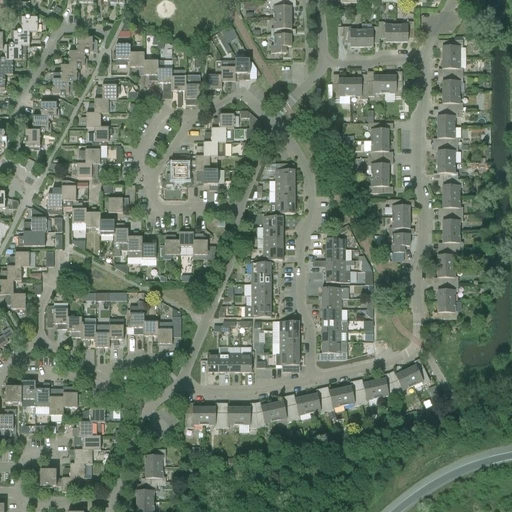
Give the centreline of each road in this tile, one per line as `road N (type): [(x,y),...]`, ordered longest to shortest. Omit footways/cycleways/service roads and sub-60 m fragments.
road 1 (residential): [(311,382),(403,355),(417,342),(422,52)]
road 2 (residential): [(311,382),(299,307),(308,175),(275,125)]
road 3 (residential): [(181,385),(233,244),(237,209)]
road 4 (residential): [(181,385),(265,394),(311,382)]
road 5 (motorway): [(511,456),(452,474),(395,511)]
road 6 (residential): [(148,403),(40,342)]
